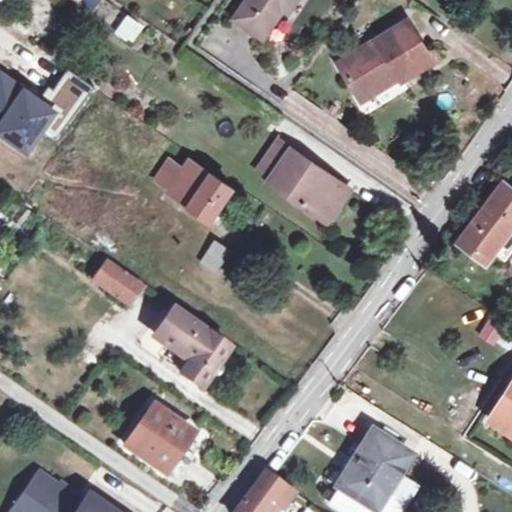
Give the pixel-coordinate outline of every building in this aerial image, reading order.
[(100,0),(77,0),(76,3),(92,14),(100,0)] [(263,37),(284,9),(288,12),(296,0),(245,0),(233,17),(263,37)] [(112,31),(133,44),(145,24),(124,12),(112,31)] [(338,61),(358,93),(395,69),(402,80),(434,60),(408,18),(338,61)] [(87,88),(67,74),(55,92),(48,87),(42,97),(0,67),(0,140),(28,159),(45,134),(52,139),(87,88)] [(365,104),(402,80),(395,69),(358,93),(365,104)] [(270,176),(291,147),(279,139),(258,168),(270,176)] [(268,179),(321,216),(332,201),(337,205),(349,187),(291,147),(270,176),(268,179)] [(156,179),(170,189),(185,168),(171,158),(156,179)] [(185,168),(170,189),(169,191),(211,219),(233,187),(191,159),(185,168)] [(495,250),(511,227),(511,186),(505,181),(459,240),(487,261),(495,250)] [(168,211),(130,187),(126,194),(132,197),(128,204),(160,224),(168,211)] [(327,220),(337,205),(332,201),(321,216),(327,220)] [(511,227),(495,250),(507,258),(511,250),(511,227)] [(215,271),(222,260),(229,250),(216,241),(202,261),(215,271)] [(128,303),(141,285),(108,261),(95,278),(128,303)] [(201,387),(229,346),(209,332),(174,308),(155,335),(190,359),(181,373),(201,387)] [(497,341),(501,322),(483,319),(479,338),(497,341)] [(511,384),(490,417),(511,431),(511,384)] [(175,478),(190,454),(183,448),(193,432),(153,404),(125,446),(175,478)] [(338,486),(376,510),(411,454),(373,430),(338,486)] [(266,511),(276,500),(285,506),(296,491),(267,471),(234,511),(266,511)] [(115,511),(91,495),(84,504),(41,473),(13,511),(115,511)] [(374,511),(376,510),(338,486),(329,501),(346,511),(374,511)]
